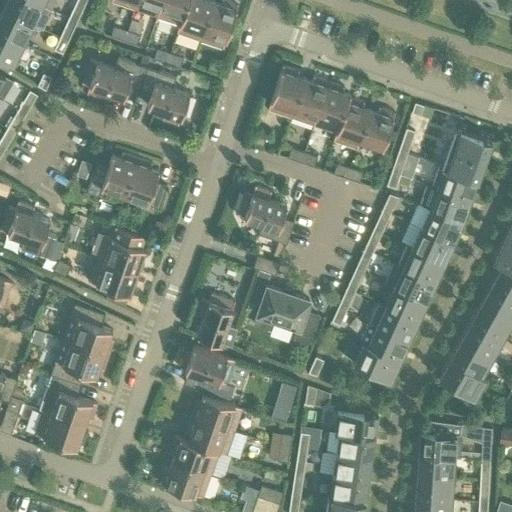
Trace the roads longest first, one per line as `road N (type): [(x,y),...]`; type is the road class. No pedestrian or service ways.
road 1 (residential): [(511,153),(398,407),(383,511)]
road 2 (residential): [(219,166),(109,480)]
road 3 (residential): [(269,31),(511,114)]
road 4 (residential): [(219,166),(70,111),(27,182)]
road 5 (residential): [(225,148),(344,189),(314,274)]
road 6 (residential): [(269,31),(225,148)]
